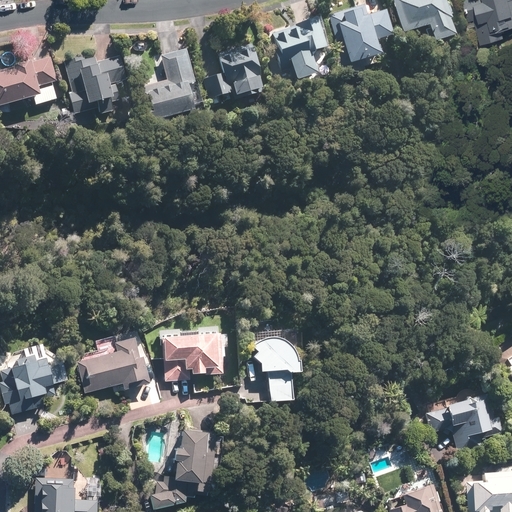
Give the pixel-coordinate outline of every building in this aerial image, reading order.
[(442,0),(394,0),(403,28),(430,21),(435,38),(452,33),(442,0)] [(511,0),(471,0),(476,18),(480,16),(488,41),(511,33),(511,0)] [(362,6),(330,15),(337,36),(342,35),(349,59),(379,50),(375,37),(390,32),(384,12),(366,17),(362,6)] [(315,19),(272,32),(283,68),(292,66),(296,77),(315,70),(308,50),(324,45),(315,19)] [(251,47),(220,55),(225,74),(205,80),(210,96),(233,90),(235,97),(263,89),(251,47)] [(171,83),(146,89),(153,116),(193,106),(187,81),(192,79),(185,51),(164,57),(171,83)] [(95,55),(66,63),(74,94),(69,96),(73,112),(97,105),(99,111),(113,108),(111,101),(118,100),(113,81),(124,78),(118,58),(97,64),(95,55)] [(48,60),(0,72),(0,104),(39,94),(37,83),(53,79),(48,60)] [(219,333),(165,335),(166,379),(190,378),(190,371),(221,369),(219,333)] [(120,351),(83,361),(91,391),(125,382),(126,386),(149,380),(143,356),(140,357),(136,340),(118,344),(120,351)] [(288,340),(260,344),(263,369),(267,368),(271,400),(291,397),(288,369),(291,369),(288,340)] [(46,360),(0,371),(0,372),(10,412),(57,400),(46,360)] [(449,408),(428,413),(432,429),(452,424),(459,449),(480,444),(478,436),(499,430),(496,418),(491,420),(484,396),(448,405),(449,408)] [(157,504),(215,489),(221,437),(187,433),(181,476),(152,484),(157,504)] [(488,481),(467,482),(470,509),(488,507),(487,502),(500,501),(501,510),(511,509),(511,507),(511,503),(511,472),(487,475),(488,481)] [(72,481),(39,479),(37,511),(93,511),(94,500),(71,499),(72,481)] [(439,511),(431,486),(405,495),(408,505),(392,510),(392,511),(439,511)]
